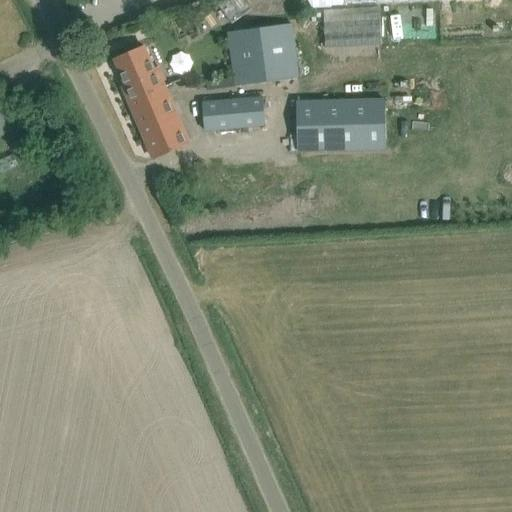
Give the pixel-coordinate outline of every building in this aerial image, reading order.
[(226,0),(219,5),(233,24),(252,10),(244,0),(226,0)] [(324,12),(326,48),(382,45),(380,9),(324,12)] [(227,32),(234,85),(298,77),(291,24),(227,32)] [(143,47),(133,51),(115,59),(127,87),(125,88),(155,159),(173,151),(190,145),(163,80),(165,79),(160,67),(153,70),(143,47)] [(203,102),(205,132),(266,127),(263,97),(203,102)] [(2,101),(0,101),(0,138),(16,131),(2,101)] [(386,104),(299,106),(300,152),(387,150),(386,104)]
